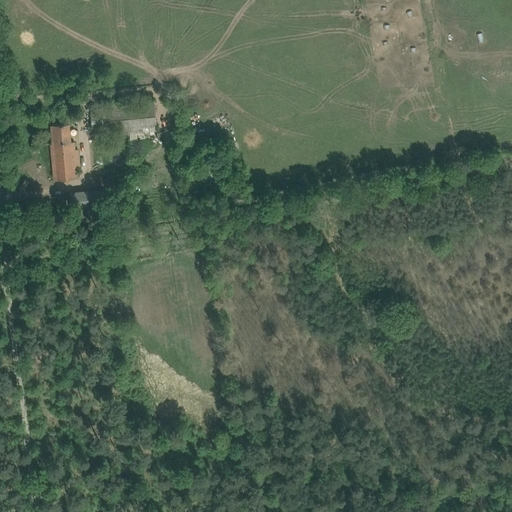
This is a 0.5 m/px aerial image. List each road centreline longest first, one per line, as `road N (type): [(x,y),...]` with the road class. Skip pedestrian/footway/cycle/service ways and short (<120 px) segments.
road 1 (track): [(511,162),(0,263)]
road 2 (track): [(0,263),(34,511)]
